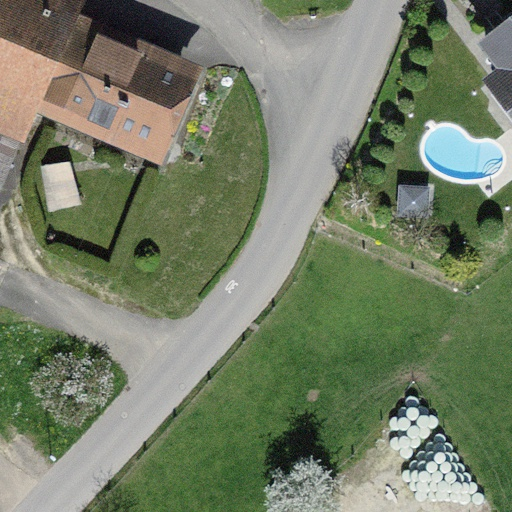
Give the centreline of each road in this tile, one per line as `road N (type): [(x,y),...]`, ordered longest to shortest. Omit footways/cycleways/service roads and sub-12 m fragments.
road 1 (unclassified): [(47,511),(237,299),(279,236),(342,102)]
road 2 (residential): [(209,0),(342,102)]
